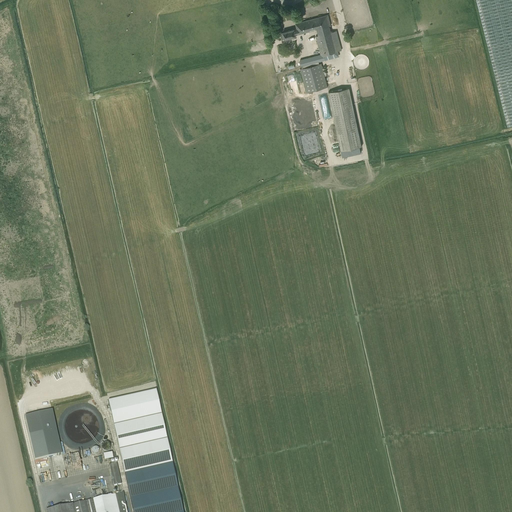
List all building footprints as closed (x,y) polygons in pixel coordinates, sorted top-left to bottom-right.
[(511,0),(476,0),(507,126),(511,125),(511,0)] [(296,36),(296,35),(315,30),(317,29),(318,35),(316,36),(320,54),(300,60),(302,68),(300,69),(306,93),(328,87),(321,63),(319,64),(319,62),(339,57),(338,51),(342,50),(337,31),(331,32),(329,26),(331,26),(328,15),(295,23),(296,28),(283,32),(284,39),(296,36)] [(349,87),(328,91),(340,151),(362,147),(349,87)] [(182,511),(156,391),(108,401),(132,511),(127,511),(123,493),(72,504),(45,510),(45,511),(182,511)] [(34,461),(62,455),(59,444),(52,411),(25,417),(34,461)] [(117,464),(109,465),(114,486),(121,484),(117,464)]
